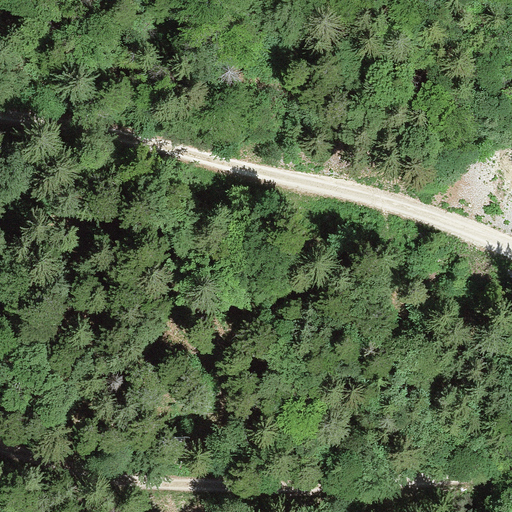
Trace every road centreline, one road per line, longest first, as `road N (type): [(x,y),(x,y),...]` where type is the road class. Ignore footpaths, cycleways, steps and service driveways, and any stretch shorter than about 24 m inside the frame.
road 1 (track): [(511,250),(336,189),(0,116)]
road 2 (track): [(511,473),(386,491),(205,495),(114,482),(0,451)]
